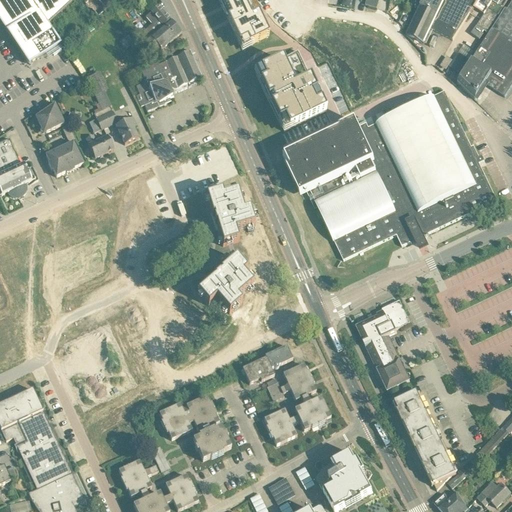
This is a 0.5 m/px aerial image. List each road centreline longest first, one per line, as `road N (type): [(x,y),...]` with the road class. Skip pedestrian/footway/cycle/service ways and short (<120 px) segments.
road 1 (residential): [(511,177),(485,126),(436,77),(286,150)]
road 2 (secondary): [(188,0),(282,218)]
road 3 (residential): [(237,344),(106,421),(88,450)]
road 4 (residential): [(511,385),(472,397),(409,274)]
road 5 (residential): [(126,291),(145,276),(144,245),(177,229),(180,219),(151,156)]
road 6 (residential): [(0,228),(151,156)]
road 7 (secondary): [(418,511),(346,372)]
road 8 (residential): [(210,511),(345,438)]
